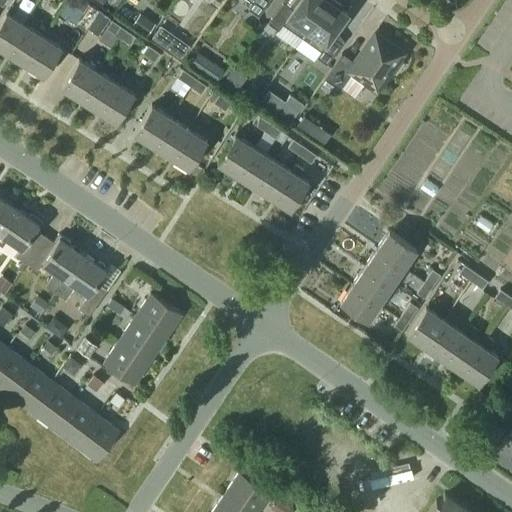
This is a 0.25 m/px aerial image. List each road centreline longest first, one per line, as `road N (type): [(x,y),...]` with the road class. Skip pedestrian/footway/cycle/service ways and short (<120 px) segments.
road 1 (residential): [(257,327),(457,38)]
road 2 (residential): [(257,327),(0,151)]
road 3 (residential): [(511,499),(257,327)]
road 4 (residential): [(133,511),(257,327)]
